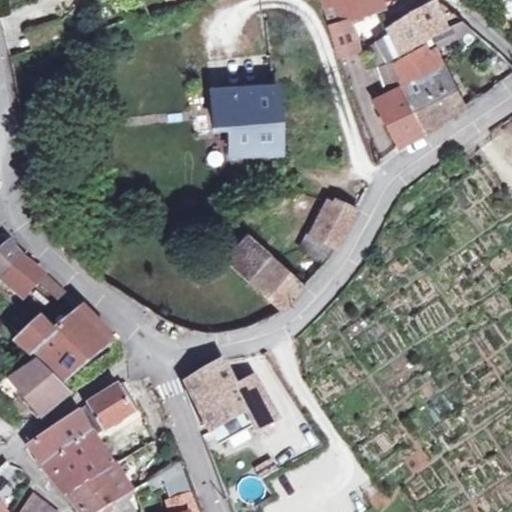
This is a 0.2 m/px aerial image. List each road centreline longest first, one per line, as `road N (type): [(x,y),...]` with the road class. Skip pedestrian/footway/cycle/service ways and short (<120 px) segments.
road 1 (residential): [(157,356),(284,326),(331,280),(386,186),(511,98)]
road 2 (residential): [(157,356),(21,220),(0,111)]
road 3 (residential): [(0,455),(157,356)]
road 4 (residential): [(157,356),(216,511)]
